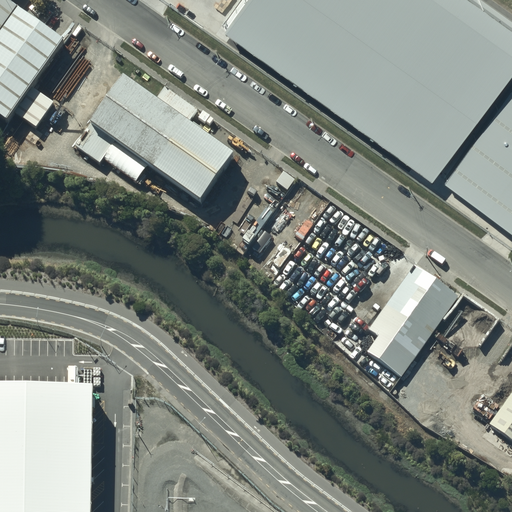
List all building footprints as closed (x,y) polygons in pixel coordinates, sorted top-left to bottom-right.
[(10,0),(0,0),(0,38),(19,12),(8,3),(10,0)] [(238,0),(226,18),(428,165),(511,40),(511,16),(488,0),(238,0)] [(19,12),(0,38),(0,118),(8,124),(65,44),(19,12)] [(511,78),(444,173),(511,221),(511,78)] [(232,159),(125,81),(92,127),(199,205),(232,159)] [(203,116),(197,125),(211,135),(213,133),(230,145),(235,138),(203,116)] [(460,299),(413,265),(367,329),(378,337),(365,355),(401,381),(460,299)] [(511,392),(488,426),(511,442),(511,392)] [(88,511),(90,393),(0,393),(0,511),(88,511)]
